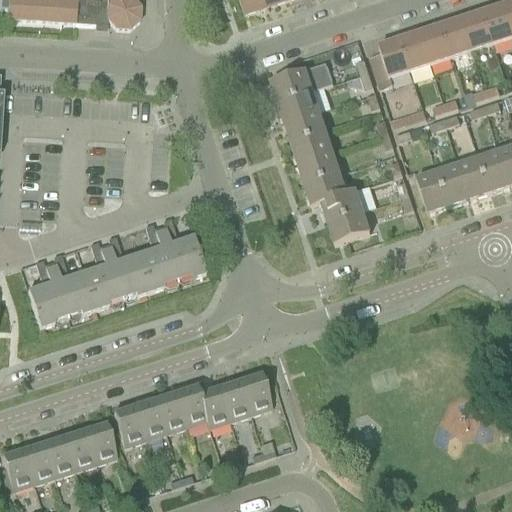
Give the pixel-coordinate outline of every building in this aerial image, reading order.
[(0,0),(0,14),(7,15),(6,25),(74,29),(95,31),(106,31),(106,25),(115,34),(128,35),(138,26),(139,13),(130,2),(122,2),(121,0),(0,0)] [(236,0),(243,19),(265,12),(261,0),(236,0)] [(261,0),(265,12),(287,5),(285,0),(261,0)] [(511,41),(511,7),(502,11),(511,41)] [(492,51),(511,43),(511,41),(502,11),(481,18),(492,51)] [(471,57),(492,51),(481,18),(460,25),(471,57)] [(451,64),(471,57),(460,25),(440,32),(451,64)] [(430,71),(451,64),(440,32),(419,39),(430,71)] [(409,78),(430,71),(419,39),(398,46),(409,78)] [(389,85),(409,78),(398,46),(378,52),(380,60),(369,64),(379,96),(391,92),(389,85)] [(359,83),(368,80),(363,66),(355,69),(359,83)] [(312,97),(332,91),(325,70),(269,88),(277,110),(312,98),(312,97)] [(364,96),(372,94),(368,80),(359,83),(364,96)] [(487,104),(499,100),(497,91),(484,95),(487,104)] [(475,108),(487,104),(484,95),(472,99),(475,108)] [(283,130),(319,118),(312,98),(277,110),(283,130)] [(371,118),(380,114),(374,100),(366,103),(371,118)] [(445,118),(457,114),(454,105),(442,109),(445,118)] [(486,120),(499,116),(496,107),(483,111),(486,120)] [(434,121),(445,118),(442,109),(431,113),(434,121)] [(472,125),(486,120),(483,111),(469,116),(472,125)] [(393,136),(425,125),(422,116),(389,126),(393,136)] [(290,151),(326,139),(319,118),(283,130),(290,151)] [(445,134),(458,129),(456,121),(442,125),(445,134)] [(445,134),(442,125),(427,130),(431,139),(437,137),(439,145),(447,142),(445,134)] [(379,144),(388,140),(383,126),(374,129),(379,144)] [(397,150),(411,145),(408,137),(394,141),(397,150)] [(297,171),(333,159),(326,139),(290,151),(297,171)] [(384,157),(393,154),(388,140),(379,144),(384,157)] [(510,193),(511,191),(511,152),(498,157),(510,193)] [(490,199),(510,193),(498,157),(478,164),(490,199)] [(304,192),(339,180),(333,159),(297,171),(304,192)] [(469,206),(490,199),(478,164),(457,171),(469,206)] [(393,184),(401,182),(397,168),(389,170),(393,184)] [(448,213),(469,206),(457,171),(437,178),(448,213)] [(427,220),(448,213),(437,178),(415,185),(427,220)] [(355,196),(346,199),(339,180),(304,192),(310,212),(355,197),(355,196)] [(400,205),(408,202),(403,188),(395,191),(400,205)] [(327,229),(362,218),(355,197),(310,212),(311,213),(320,210),(327,229)] [(404,219),(412,217),(408,202),(400,205),(404,219)] [(369,239),(363,220),(362,218),(327,229),(334,251),(369,239)] [(174,239),(169,225),(162,227),(163,232),(158,233),(176,289),(177,289),(176,286),(189,282),(190,285),(204,280),(192,243),(169,250),(168,246),(171,245),(173,244),(174,243),(174,242),(174,241),(174,240),(174,239)] [(158,233),(153,235),(151,231),(144,233),(148,248),(149,248),(149,249),(151,250),(152,251),(154,251),(157,250),(159,254),(136,261),(149,298),(163,294),(162,291),(175,287),(176,290),(176,289),(158,233)] [(119,257),(114,243),(107,245),(108,250),(103,251),(121,307),(122,307),(121,304),(134,300),(135,303),(149,298),(136,261),(115,268),(113,264),(116,263),(118,262),(119,260),(119,259),(119,258),(119,257)] [(103,251),(98,253),(96,249),(89,251),(94,266),(95,268),(96,269),(97,269),(98,269),(99,269),(102,268),(104,272),(82,279),(94,317),(108,312),(107,309),(120,305),(121,308),(121,307),(103,251)] [(64,276),(64,275),(60,261),(52,263),(53,268),(48,269),(67,326),(67,325),(66,322),(79,318),(80,321),(94,317),(82,279),(60,286),(58,282),(62,281),(63,280),(64,279),(64,278),(64,276)] [(48,269),(43,271),(42,267),(34,269),(39,284),(39,285),(40,285),(41,286),(42,287),(44,287),(48,286),(49,290),(26,297),(39,335),(53,330),(52,327),(65,323),(66,326),(67,326),(48,269)] [(271,415),(264,393),(260,381),(239,387),(250,421),(271,415)] [(230,428),(250,421),(239,387),(219,394),(230,428)] [(209,435),(198,400),(196,393),(175,399),(186,435),(205,429),(208,436),(209,435)] [(209,435),(230,428),(219,394),(198,400),(209,435)] [(165,442),(186,435),(175,399),(154,406),(165,442)] [(144,448),(165,442),(154,406),(133,413),(144,448)] [(123,455),(144,448),(133,413),(112,419),(123,455)] [(95,471),(116,464),(105,430),(84,437),(95,471)] [(74,478),(95,471),(84,437),(63,443),(74,478)] [(53,484),(74,478),(63,443),(42,450),(53,484)] [(32,491),(53,484),(42,450),(21,457),(32,491)] [(272,456),(261,459),(263,465),(274,462),(274,461),(272,456)] [(11,498),(32,491),(21,457),(0,463),(11,498)] [(253,469),(263,465),(261,459),(251,462),(253,469)] [(233,475),(231,469),(220,472),(222,479),(233,475)] [(212,482),(222,479),(220,472),(209,476),(212,482)] [(190,482),(179,485),(181,492),(192,488),(190,482)] [(170,495),(181,492),(179,485),(168,489),(170,495)] [(134,507),(145,503),(143,497),(132,500),(134,507)] [(124,510),(134,507),(132,500),(122,504),(124,510)]
